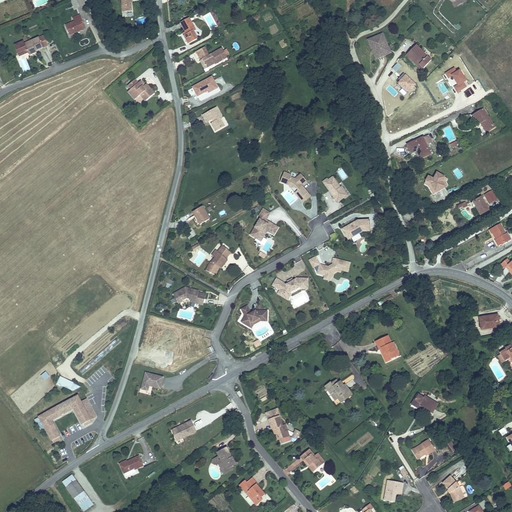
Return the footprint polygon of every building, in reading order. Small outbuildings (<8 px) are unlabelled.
[(78,16),(70,19),(73,28),(88,23),(86,19),(88,17),(85,8),(76,11),(78,16)] [(187,40),(198,36),(195,28),(197,27),(190,14),(181,19),(187,32),(184,33),(187,40)] [(22,38),(13,42),(16,49),(25,45),(27,48),(27,49),(36,46),(48,40),(43,30),(23,39),(22,38)] [(381,34),(377,35),(386,54),(389,52),(381,34)] [(377,35),(367,40),(375,58),(386,54),(377,35)] [(419,57),(427,65),(435,56),(418,41),(407,52),(416,60),(419,57)] [(202,56),(207,65),(216,60),(217,61),(229,56),(223,46),(212,52),(207,43),(198,48),(202,56)] [(416,60),(424,67),(427,65),(419,57),(416,60)] [(209,89),(218,85),(212,74),(193,84),(198,93),(208,87),(209,89)] [(408,93),(416,85),(404,74),(396,82),(408,93)] [(136,80),(133,77),(127,82),(130,86),(128,88),(135,96),(141,91),(147,97),(155,89),(147,80),(145,81),(141,84),(137,80),(136,80)] [(217,121),(218,125),(225,121),(222,114),(224,113),(218,103),(204,109),(208,116),(211,114),(214,112),(216,116),(214,117),(212,118),(214,123),(217,121)] [(486,118),(481,110),(473,115),(480,125),(482,124),(488,133),(496,127),(488,116),(486,118)] [(430,134),(423,137),(427,145),(433,142),(430,134)] [(427,145),(423,137),(408,144),(412,152),(417,150),(421,158),(431,153),(427,145)] [(308,188),(301,180),(306,176),(301,169),(296,173),(296,174),(291,172),(292,170),(284,167),(280,177),(288,180),(290,183),(296,183),(298,186),(303,192),(308,188)] [(441,182),(444,177),(437,172),(425,180),(430,183),(436,193),(444,187),(441,182)] [(327,174),(322,177),(330,189),(332,188),(333,191),(332,191),(337,198),(344,193),(342,190),(343,189),(344,185),(341,182),(340,183),(332,173),(328,176),(327,174)] [(436,193),(430,183),(425,180),(424,183),(428,186),(433,194),(436,193)] [(302,198),(310,192),(308,188),(303,192),(298,186),(295,188),(302,198)] [(491,201),(499,197),(495,189),(486,194),(491,201)] [(489,208),(483,196),(471,202),(474,208),(476,206),(481,214),(486,212),(485,210),(489,208)] [(262,205),(258,212),(260,213),(250,231),(255,234),(256,232),(259,231),(261,233),(265,226),(267,227),(273,230),(277,223),(268,218),(266,220),(263,218),(265,216),(269,209),(262,205)] [(201,224),(211,219),(204,206),(194,210),(201,224)] [(351,219),(342,225),(345,230),(348,228),(351,233),(363,227),(370,226),(369,215),(357,215),(354,217),(355,218),(352,220),(351,219)] [(497,239),(494,241),(497,246),(500,244),(501,245),(511,240),(507,233),(504,234),(499,225),(492,229),(497,239)] [(256,232),(255,234),(260,237),(267,227),(265,226),(261,233),(259,231),(256,232)] [(348,228),(345,230),(349,236),(363,228),(370,227),(370,226),(363,227),(351,233),(348,228)] [(488,230),(494,241),(497,239),(492,229),(488,230)] [(211,258),(206,267),(216,272),(221,264),(228,256),(233,250),(224,242),(219,248),(218,249),(219,249),(216,254),(212,259),(211,258)] [(228,256),(221,264),(222,265),(229,257),(228,256)] [(320,261),(318,270),(325,272),(331,274),(332,269),(338,266),(342,267),(348,269),(351,260),(336,256),(334,260),(334,261),(329,264),(320,261)] [(504,278),(509,273),(511,271),(511,272),(511,262),(510,264),(507,260),(501,266),(504,270),(500,274),(504,278)] [(338,266),(332,269),(331,274),(333,274),(334,270),(338,268),(341,269),(342,267),(338,266)] [(277,275),(273,282),(281,287),(278,290),(283,293),(285,290),(289,292),(290,289),(300,284),(304,284),(304,283),(308,283),(308,275),(295,275),(295,277),(287,281),(277,275)] [(186,283),(173,289),(178,299),(183,297),(183,296),(187,294),(192,296),(193,294),(196,295),(195,300),(199,301),(203,302),(206,291),(199,289),(191,286),(192,285),(186,283)] [(283,293),(288,296),(292,290),(300,286),(308,286),(308,283),(304,283),(304,284),(300,284),(290,289),(289,292),(285,290),(283,293)] [(452,312),(463,308),(458,296),(448,299),(452,312)] [(248,302),(242,306),(246,313),(242,319),(250,324),(253,320),(261,315),(268,316),(269,308),(256,307),(252,310),(248,302)] [(483,326),(500,323),(499,316),(501,316),(499,311),(481,315),(483,326)] [(261,315),(253,320),(250,324),(252,325),(255,322),(261,318),(268,318),(268,316),(261,315)] [(389,331),(376,337),(380,344),(383,343),(386,349),(389,355),(393,354),(392,352),(396,350),(394,345),(396,344),(389,331)] [(511,341),(506,343),(507,345),(501,349),(507,359),(511,356),(511,341)] [(163,375),(146,371),(142,386),(148,388),(149,383),(150,382),(151,382),(151,384),(160,386),(163,375)] [(41,376),(45,381),(50,377),(46,372),(41,376)] [(80,387),(61,377),(57,384),(73,391),(80,387)] [(343,399),(355,391),(351,385),(349,386),(345,381),(341,384),(339,381),(337,378),(333,381),(332,379),(327,383),(332,392),(336,389),(339,394),(343,399)] [(257,397),(268,394),(266,388),(256,390),(257,397)] [(422,401),(432,407),(438,397),(425,389),(424,392),(418,389),(412,399),(417,403),(420,398),(423,399),(422,401)] [(80,398),(77,392),(39,415),(42,422),(51,417),(73,405),(83,420),(90,417),(80,398)] [(91,393),(86,395),(95,414),(97,418),(103,415),(91,393)] [(500,401),(507,397),(504,393),(497,396),(500,401)] [(86,395),(80,398),(90,417),(95,414),(86,395)] [(275,407),(266,410),(267,415),(277,412),(275,407)] [(277,412),(267,415),(274,431),(277,430),(279,434),(288,431),(286,425),(283,426),(281,421),(277,412)] [(51,417),(42,422),(49,433),(57,428),(51,417)] [(173,425),(168,427),(173,438),(179,435),(192,429),(188,419),(175,425),(176,426),(174,427),(173,425)] [(57,428),(49,433),(53,440),(61,435),(57,428)] [(293,434),(290,433),(289,436),(297,440),(301,432),(295,430),(293,434)] [(429,449),(430,451),(436,447),(430,436),(416,445),(421,454),(425,451),(429,449)] [(218,452),(211,456),(210,460),(216,461),(218,460),(221,458),(226,466),(231,463),(234,461),(231,455),(230,456),(228,453),(229,453),(224,444),(216,449),(218,452)] [(308,460),(314,467),(322,461),(315,453),(309,446),(299,453),(306,462),(308,460)] [(315,453),(322,461),(325,459),(317,450),(315,453)] [(132,467),(141,463),(137,454),(125,458),(124,457),(118,459),(122,469),(131,465),(132,467)] [(221,458),(218,460),(225,471),(233,467),(231,463),(226,466),(221,458)] [(312,469),(314,467),(308,460),(306,462),(312,469)] [(449,473),(443,480),(449,486),(451,489),(453,488),(457,497),(463,494),(466,493),(467,491),(464,485),(460,487),(459,483),(458,481),(449,473)] [(255,496),(253,497),(257,502),(264,497),(262,495),(265,493),(257,482),(257,481),(253,475),(247,479),(251,486),(249,488),(255,496)] [(75,476),(65,483),(85,511),(86,511),(95,506),(75,476)] [(399,486),(403,487),(405,481),(390,478),(386,498),(397,500),(398,493),(399,486)] [(247,490),(253,497),(255,496),(249,488),(247,490)]
